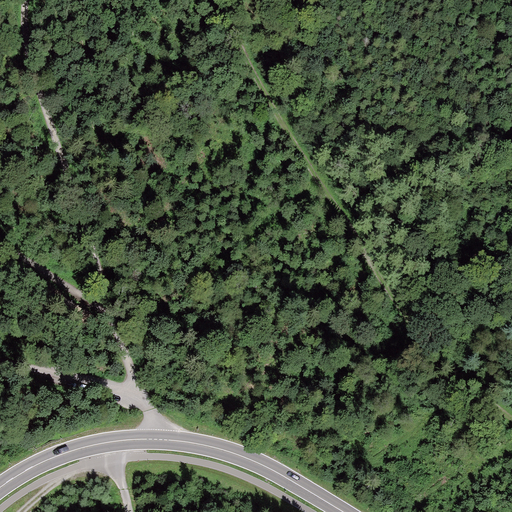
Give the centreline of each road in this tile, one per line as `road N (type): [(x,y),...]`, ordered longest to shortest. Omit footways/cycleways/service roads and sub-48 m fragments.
road 1 (track): [(220,0),(322,214),(431,344),(511,409)]
road 2 (track): [(27,0),(27,38),(48,117),(153,439)]
road 3 (primary): [(0,487),(85,446),(153,439),(226,450),(343,511)]
road 4 (track): [(0,362),(143,397)]
road 5 (track): [(112,314),(0,242)]
